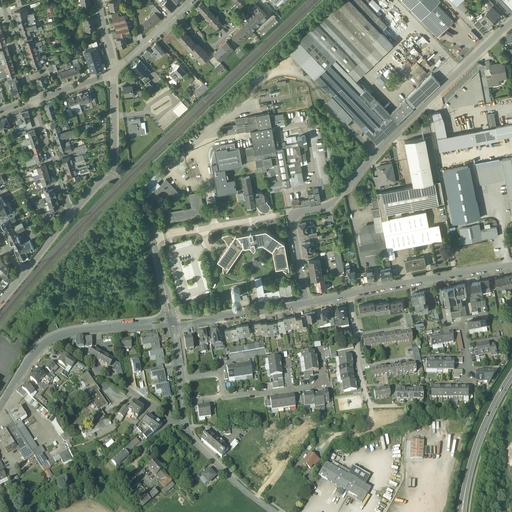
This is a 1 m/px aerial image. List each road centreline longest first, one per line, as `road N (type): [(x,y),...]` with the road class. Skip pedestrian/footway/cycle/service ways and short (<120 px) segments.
road 1 (residential): [(307,302),(291,216),(331,203),(511,22)]
road 2 (residential): [(349,293),(368,407),(425,408)]
road 3 (tertiary): [(108,176),(145,213),(172,321)]
road 4 (residential): [(50,339),(186,426)]
road 5 (secondary): [(511,374),(476,448),(461,511)]
road 6 (tertiary): [(307,302),(172,321)]
road 7 (residential): [(469,385),(461,325),(446,328),(436,277)]
road 8 (unclassified): [(172,321),(50,339)]
road 9 (tertiary): [(273,511),(230,478),(186,426)]
road 10 (residential): [(33,99),(71,214)]
